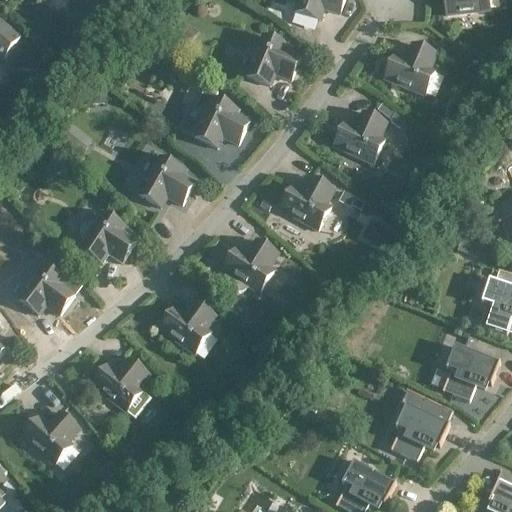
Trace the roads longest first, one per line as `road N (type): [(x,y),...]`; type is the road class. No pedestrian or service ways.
road 1 (residential): [(0,405),(145,295),(209,233),(322,106),(392,0)]
road 2 (residential): [(427,511),(511,413)]
